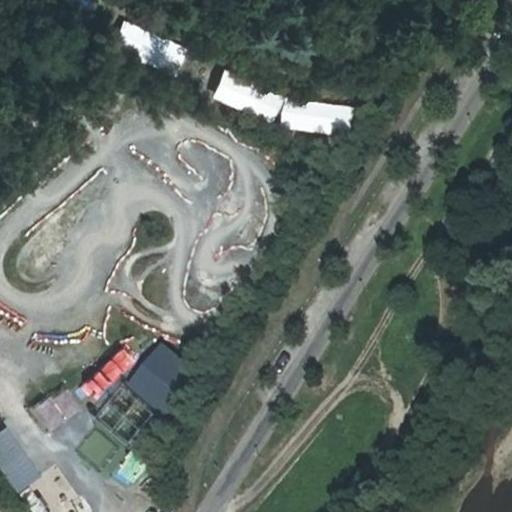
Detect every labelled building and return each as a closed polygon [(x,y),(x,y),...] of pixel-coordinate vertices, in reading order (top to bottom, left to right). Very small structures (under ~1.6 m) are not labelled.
[(121,23),(112,51),(178,73),(187,45),(121,23)] [(274,124),(284,102),(262,91),(251,112),(274,124)] [(292,130),(317,135),(322,110),(296,105),(292,130)] [(166,349),(134,388),(170,418),(202,379),(166,349)] [(35,417),(72,398),(65,385),(28,404),(35,417)] [(4,428),(0,430),(0,468),(15,491),(37,476),(4,428)]
